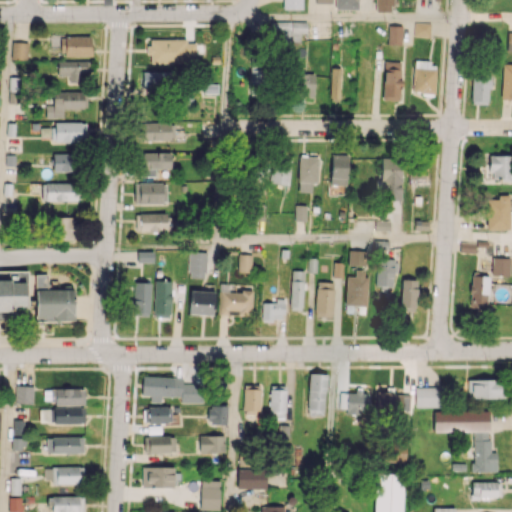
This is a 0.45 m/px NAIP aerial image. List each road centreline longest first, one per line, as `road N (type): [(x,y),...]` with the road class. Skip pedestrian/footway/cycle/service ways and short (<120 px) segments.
road 1 (residential): [(511,349),(0,355)]
road 2 (residential): [(119,13),(101,327),(123,380),(115,511)]
road 3 (residential): [(460,0),(440,351)]
road 4 (residential): [(511,128),(224,127)]
road 5 (residential): [(250,14),(0,14)]
